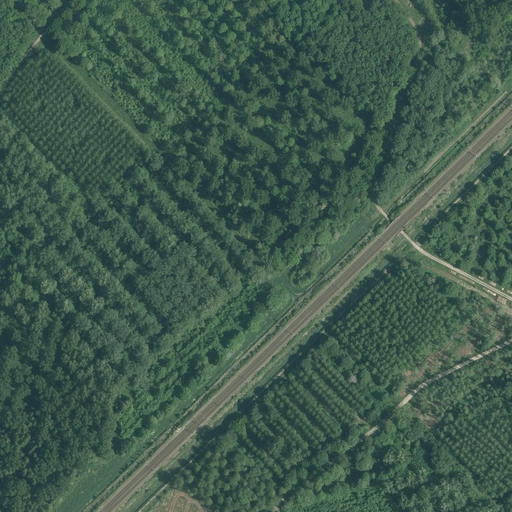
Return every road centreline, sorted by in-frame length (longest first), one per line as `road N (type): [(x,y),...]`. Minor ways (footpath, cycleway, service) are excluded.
road 1 (track): [(71,511),(286,304),(277,279),(296,289),(307,285),(511,84)]
road 2 (track): [(86,511),(511,96)]
road 3 (track): [(511,134),(125,511)]
road 4 (track): [(511,149),(139,511)]
road 5 (track): [(392,0),(420,41),(374,183),(375,203),(426,254),(511,299)]
